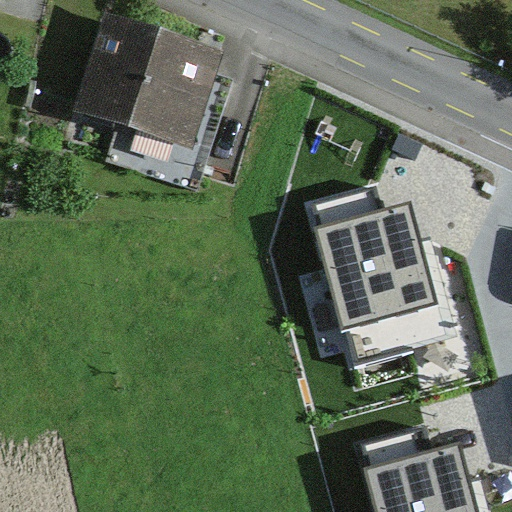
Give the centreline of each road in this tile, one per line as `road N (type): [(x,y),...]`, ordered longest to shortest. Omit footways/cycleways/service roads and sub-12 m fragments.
road 1 (tertiary): [(511,117),(260,0)]
road 2 (residential): [(511,359),(498,308),(511,229)]
